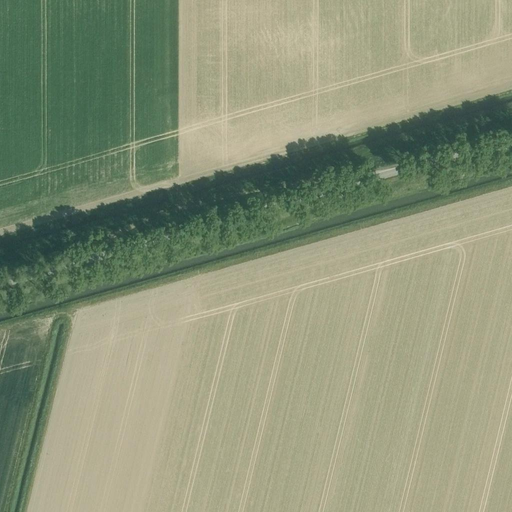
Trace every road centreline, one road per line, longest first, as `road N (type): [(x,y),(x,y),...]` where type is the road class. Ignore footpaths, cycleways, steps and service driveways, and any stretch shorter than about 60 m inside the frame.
road 1 (unclassified): [(0,286),(511,139)]
road 2 (track): [(391,174),(191,207),(50,272),(0,278)]
